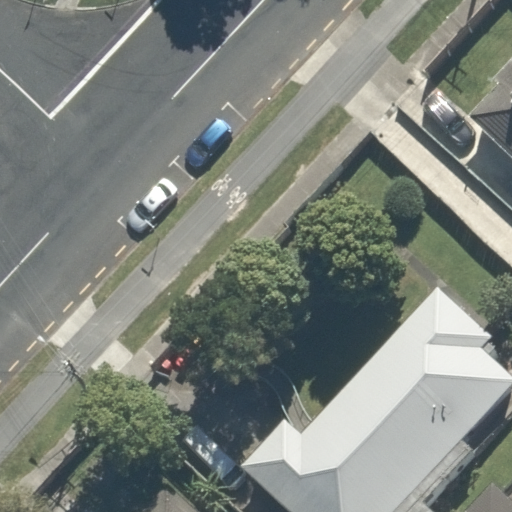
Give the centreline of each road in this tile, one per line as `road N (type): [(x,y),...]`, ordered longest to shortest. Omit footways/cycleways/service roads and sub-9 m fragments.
road 1 (tertiary): [(104,172),(262,0)]
road 2 (tertiary): [(0,285),(104,172)]
road 3 (unclassified): [(104,172),(0,74)]
